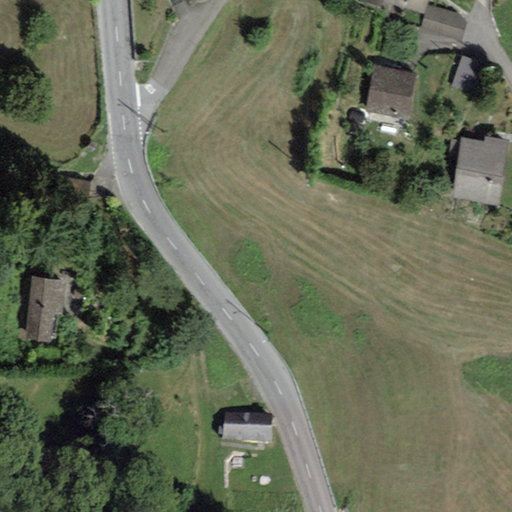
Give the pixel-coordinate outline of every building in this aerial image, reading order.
[(427,6),(428,0),(358,0),(358,1),(380,8),(382,1),(424,14),(427,6)] [(427,6),(424,14),(420,32),(459,45),(467,23),(458,13),(427,6)] [(476,89),(486,56),(466,50),(456,83),(476,89)] [(415,74),(374,66),(365,111),(405,119),(415,74)] [(484,142),(461,139),(452,199),(498,206),(509,141),(485,138),(484,142)] [(65,282),(31,277),(23,340),(52,344),(56,313),(61,314),(65,282)] [(272,415),(224,412),(222,440),(270,443),(272,415)]
